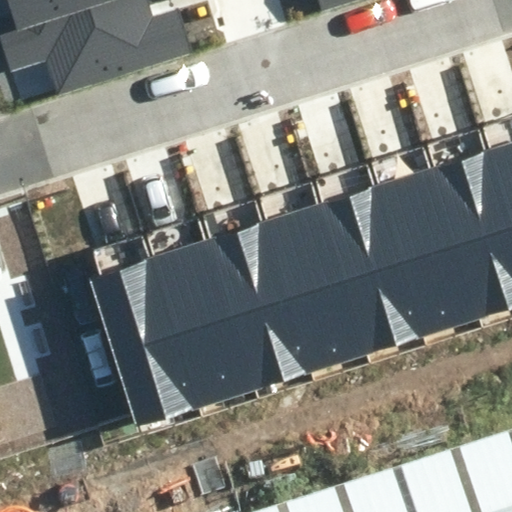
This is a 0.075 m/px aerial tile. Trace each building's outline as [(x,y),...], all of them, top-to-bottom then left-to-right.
[(115,0),(15,32),(11,20),(0,23),(0,40),(11,74),(44,63),(55,99),(192,56),(177,9),(152,17),(146,0),(115,0)] [(4,0),(11,20),(15,32),(115,0),(4,0)] [(317,0),(323,15),(372,0),(317,0)] [(511,145),(489,153),(511,225),(511,145)] [(511,307),(511,225),(489,153),(434,170),(480,318),(511,307)] [(480,318),(434,170),(377,187),(424,336),(480,318)] [(424,336),(377,187),(321,205),(367,353),(424,336)] [(367,353),(321,205),(264,223),(311,371),(367,353)] [(311,371),(264,223),(209,241),(256,388),(311,371)] [(256,388),(209,241),(149,260),(196,407),(256,388)] [(196,407),(149,260),(89,279),(136,426),(196,407)] [(511,511),(511,409),(203,510),(203,511),(511,511)]
